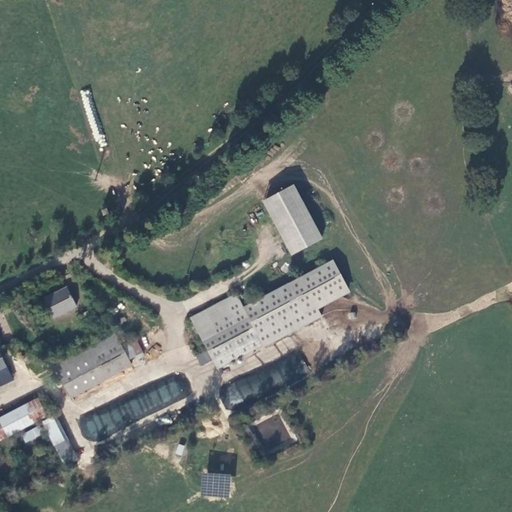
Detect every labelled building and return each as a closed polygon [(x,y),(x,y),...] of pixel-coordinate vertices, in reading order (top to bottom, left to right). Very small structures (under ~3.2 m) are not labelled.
[(323,239),(294,184),(262,200),(290,256),(323,239)] [(308,325),(321,318),(315,308),(348,290),(333,261),(288,285),(308,325)] [(242,309),(198,332),(217,369),(261,346),(263,348),(308,325),(288,285),(242,309)] [(68,287),(45,299),(54,317),(77,305),(68,287)] [(235,295),(191,318),(198,332),(242,309),(235,295)] [(88,311),(82,314),(88,326),(94,322),(88,311)] [(96,321),(88,326),(94,340),(104,336),(96,321)] [(117,334),(55,364),(73,397),(133,365),(117,334)] [(131,343),(137,355),(144,352),(138,339),(131,343)] [(300,353),(218,387),(228,410),(309,376),(300,353)] [(7,366),(0,369),(0,385),(13,380),(7,366)] [(179,382),(81,420),(89,440),(187,402),(179,382)] [(37,398),(0,417),(0,439),(46,415),(37,398)] [(54,417),(43,423),(53,444),(65,439),(54,417)] [(177,444),(176,454),(182,455),(184,445),(177,444)] [(230,477),(205,472),(200,492),(225,498),(230,477)]
